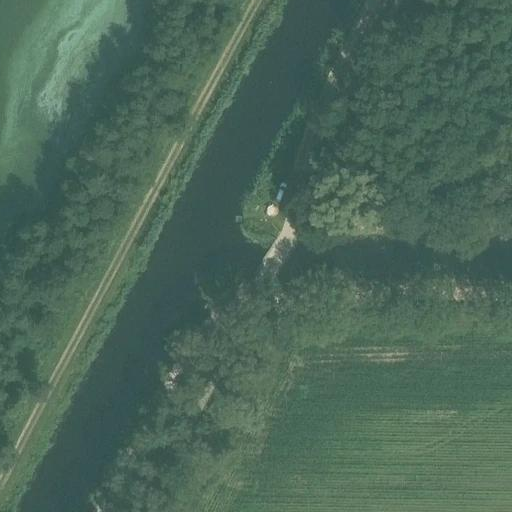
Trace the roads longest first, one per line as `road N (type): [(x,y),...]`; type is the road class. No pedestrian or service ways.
road 1 (track): [(0,482),(259,0)]
road 2 (track): [(511,291),(250,299)]
road 3 (track): [(250,299),(188,353),(105,511)]
road 4 (track): [(292,219),(318,118),(378,0)]
